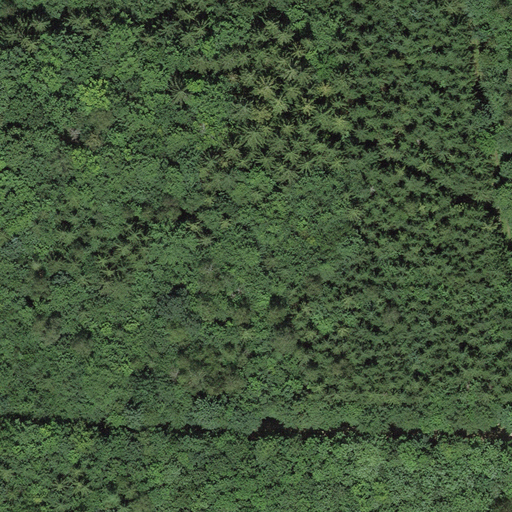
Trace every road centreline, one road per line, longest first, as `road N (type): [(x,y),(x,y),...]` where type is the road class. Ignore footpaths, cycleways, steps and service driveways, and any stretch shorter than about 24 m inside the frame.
road 1 (track): [(511,438),(0,429)]
road 2 (track): [(464,0),(511,263)]
